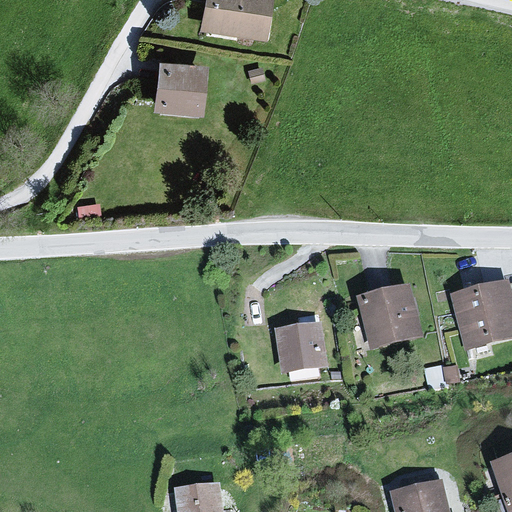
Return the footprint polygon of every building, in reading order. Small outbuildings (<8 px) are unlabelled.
[(276,0),(208,0),(203,34),(270,45),(276,0)] [(209,68),(160,64),(155,114),(205,118),(209,68)] [(511,297),(510,290),(453,302),(464,355),(511,345),(511,297)] [(414,294),(363,305),(373,355),(425,344),(414,294)] [(324,331),(278,338),(284,382),(330,376),(324,331)] [(511,511),(511,463),(496,468),(508,511),(511,511)] [(448,511),(443,487),(392,498),(395,511),(448,511)] [(226,511),(224,490),(176,496),(177,511),(226,511)]
